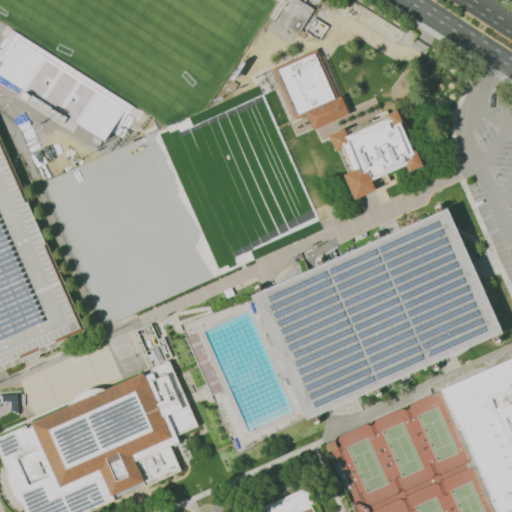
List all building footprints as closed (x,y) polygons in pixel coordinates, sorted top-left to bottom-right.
[(282,26),(294,5),(286,0),(298,0),(313,9),(305,21),(308,23),(305,28),(302,27),(297,35),(282,26)] [(313,17),(328,27),(319,40),(305,31),(313,17)] [(14,35),(6,48),(9,50),(0,64),(0,75),(19,87),(14,95),(74,132),(78,125),(105,142),(111,133),(114,134),(127,114),(136,120),(140,113),(14,35)] [(268,68),(291,121),(305,114),(312,130),(350,113),(341,95),(336,97),(314,48),(268,68)] [(329,135),(345,129),(348,134),(388,118),(386,114),(397,109),(402,120),(401,121),(413,151),(416,149),(423,165),(409,171),(406,165),(386,173),(390,180),(374,187),(376,190),(354,198),(344,174),(347,173),(337,150),(336,150),(329,135)] [(0,138),(87,330),(0,369),(0,138)] [(252,295),(450,210),(503,332),(305,417),(304,415),(254,299),(252,295)] [(151,368),(134,331),(152,323),(159,339),(164,337),(173,358),(169,360),(151,368)] [(185,337),(196,332),(222,390),(211,395),(185,337)] [(511,355),(439,388),(494,511),(511,503),(511,355)] [(169,360),(199,426),(177,437),(179,441),(170,446),(181,470),(144,486),(142,481),(113,495),(115,500),(88,511),(26,511),(23,504),(18,501),(13,496),(9,489),(7,483),(7,476),(7,470),(0,455),(0,436),(69,405),(71,401),(75,397),(81,393),(87,390),(94,388),(99,388),(106,389),(151,368),(169,360)] [(0,391),(24,390),(25,405),(18,405),(18,415),(9,410),(9,401),(0,402),(0,391)] [(253,511),(253,510),(305,487),(312,502),(308,503),(311,511),(253,511)]
